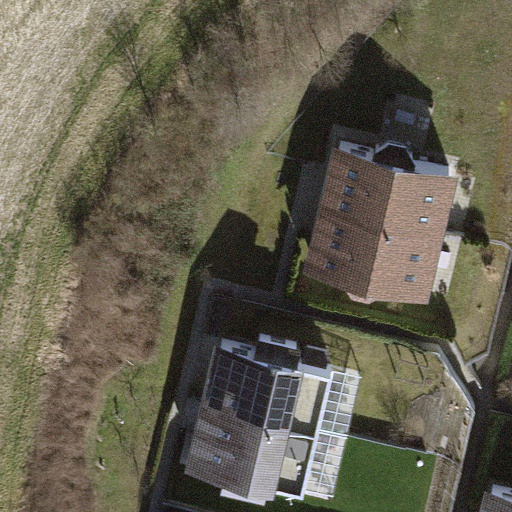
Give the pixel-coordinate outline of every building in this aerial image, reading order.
[(443,231),(458,170),(418,160),(419,155),(413,145),(389,139),(380,145),(379,150),(345,141),(330,203),(443,231)] [(388,282),(428,292),(443,231),(331,204),(316,266),(349,274),(348,278),(353,288),(377,294),(387,288),(388,282)] [(319,428),(332,370),(327,369),(332,350),(309,345),(305,362),(301,361),(306,343),(263,333),(259,351),(221,342),(207,402),(319,428)] [(273,480),(306,487),(319,428),(207,402),(193,462),(231,471),(227,488),(269,498),(273,480)] [(511,511),(511,492),(492,488),(486,511),(511,511)]
